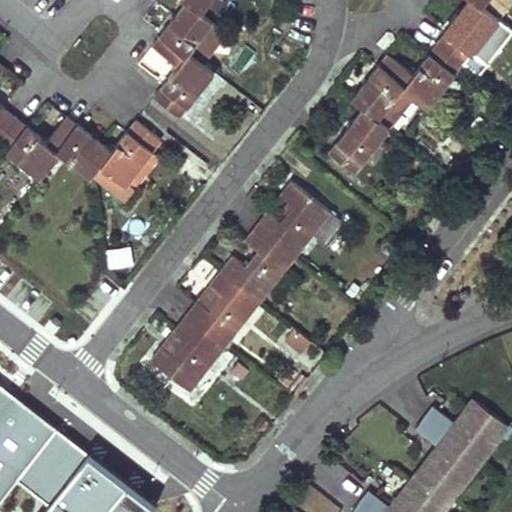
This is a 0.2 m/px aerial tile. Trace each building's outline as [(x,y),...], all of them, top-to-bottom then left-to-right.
[(208,0),(187,0),(154,44),(177,63),(154,93),(179,114),(214,69),(205,63),(189,50),(213,19),(201,10),(208,0)] [(469,0),(412,72),(388,53),(354,97),(365,105),(330,150),(355,170),(390,126),(378,116),(403,85),(428,105),(499,16),(481,3),(483,0),(469,0)] [(506,12),(511,0),(490,0),(489,2),(506,12)] [(229,32),(213,19),(189,50),(205,63),(229,32)] [(0,144),(39,175),(59,150),(91,176),(101,163),(125,183),(160,139),(134,119),(112,149),(66,113),(45,139),(0,103),(0,71),(4,66),(0,62),(0,144)] [(398,125),(416,100),(402,90),(384,115),(398,125)] [(151,358),(191,389),(330,211),(290,180),(280,193),(293,203),(280,219),(267,209),(245,238),(257,248),(245,263),(233,253),(209,283),(222,293),(210,308),(198,298),(175,328),(187,338),(176,352),(163,342),(151,358)] [(131,245),(106,247),(108,267),(133,265),(131,245)] [(222,293),(209,283),(198,298),(210,308),(222,293)] [(291,326),(283,340),(304,351),(311,337),(291,326)] [(187,338),(175,328),(163,342),(176,352),(187,338)] [(0,499),(57,428),(15,393),(0,411),(0,499)] [(506,418),(477,397),(459,421),(438,404),(420,427),(442,443),(395,504),(373,487),(355,511),(356,511),(435,511),(462,476),(468,481),(502,437),(496,432),(506,418)] [(511,423),(506,418),(496,432),(502,437),(511,423)] [(71,511),(150,511),(157,504),(59,427),(23,473),(71,511)] [(435,511),(444,511),(468,481),(462,476),(435,511)]
